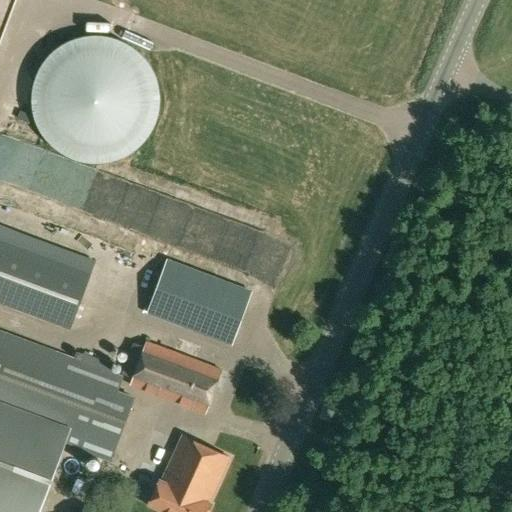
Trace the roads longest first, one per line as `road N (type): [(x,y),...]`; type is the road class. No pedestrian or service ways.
road 1 (tertiary): [(262,511),(444,69)]
road 2 (unknown): [(413,146),(26,0)]
